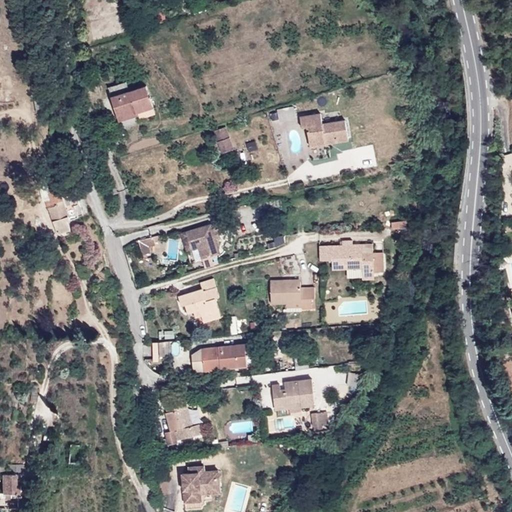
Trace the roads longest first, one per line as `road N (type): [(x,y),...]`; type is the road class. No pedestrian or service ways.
road 1 (residential): [(151,511),(134,418),(137,320),(76,147),(65,0)]
road 2 (primary): [(463,0),(479,89),(468,262),(472,348),(511,469)]
road 3 (unknown): [(103,221),(341,169)]
road 4 (unknown): [(133,403),(334,369)]
road 5 (unknown): [(131,298),(315,238)]
